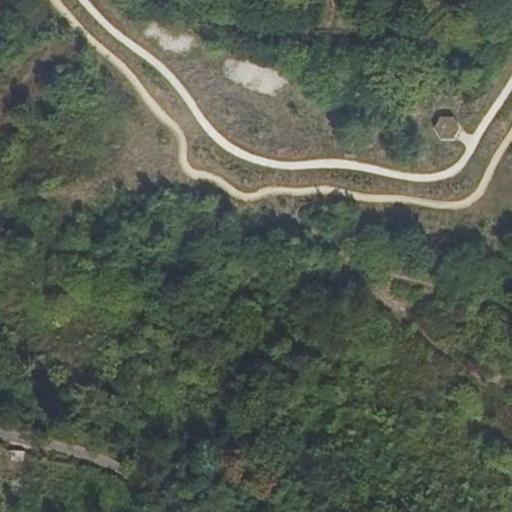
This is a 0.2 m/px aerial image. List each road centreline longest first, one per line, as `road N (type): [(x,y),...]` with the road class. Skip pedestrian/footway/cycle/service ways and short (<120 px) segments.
road 1 (unknown): [(59,0),(183,135),(185,169),(245,196),(274,189),(454,203),(476,194),(511,135)]
road 2 (track): [(186,511),(125,469),(0,432)]
